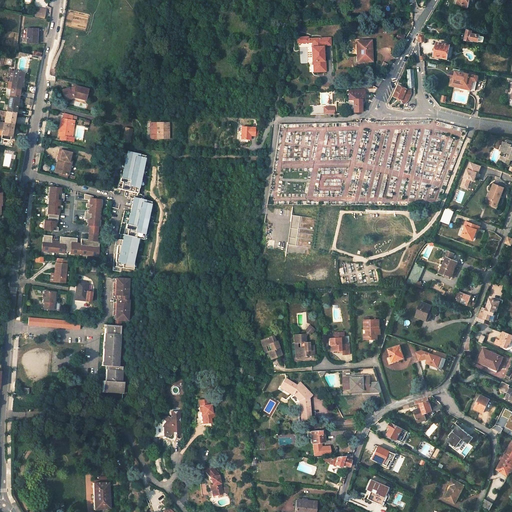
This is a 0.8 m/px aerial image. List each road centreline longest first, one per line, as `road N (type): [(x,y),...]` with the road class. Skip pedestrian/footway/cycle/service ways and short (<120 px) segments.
road 1 (unclassified): [(4,505),(1,414),(13,279),(56,0)]
road 2 (residential): [(443,389),(511,212)]
road 3 (residential): [(338,511),(366,425),(391,405),(443,389)]
road 4 (track): [(247,357),(263,208)]
road 5 (residential): [(474,511),(491,470),(492,435),(456,411),(443,389)]
road 6 (track): [(276,120),(284,21),(314,0)]
